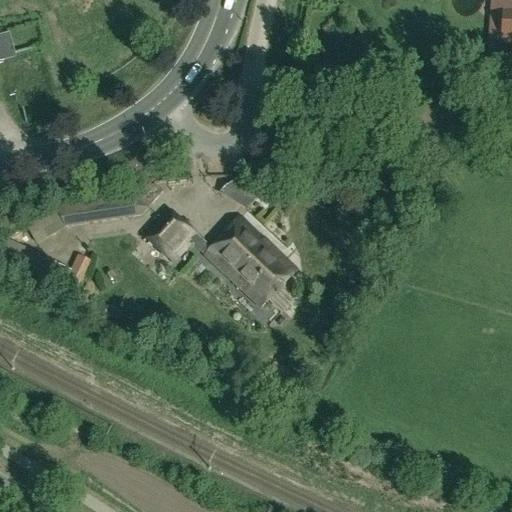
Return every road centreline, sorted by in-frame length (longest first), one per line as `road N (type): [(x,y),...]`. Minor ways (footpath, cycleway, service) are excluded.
road 1 (unclassified): [(248,145),(511,129)]
road 2 (tertiary): [(0,174),(129,135),(170,102)]
road 3 (unclassified): [(248,145),(264,0)]
